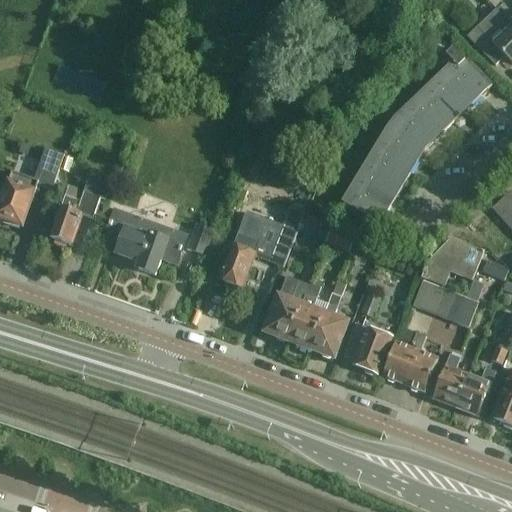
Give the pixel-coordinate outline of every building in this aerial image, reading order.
[(511,28),(511,13),(511,14),(504,6),(497,13),(511,28)] [(511,66),(511,28),(497,13),(490,19),(468,41),(495,68),(505,58),(511,66)] [(436,36),(428,44),(440,56),(448,48),(436,36)] [(458,71),(442,86),(466,112),(481,98),(488,91),(464,65),(460,61),(452,53),(446,58),(454,67),(458,71)] [(260,63),(249,73),(262,87),(273,77),(260,63)] [(445,132),(466,112),(442,86),(421,107),(445,132)] [(424,153),(445,132),(421,107),(400,127),(397,130),(424,153)] [(409,178),(424,153),(397,130),(394,134),(379,160),(409,178)] [(21,145),(18,153),(27,157),(30,148),(21,145)] [(64,158),(45,151),(34,182),(11,174),(0,206),(0,221),(22,229),(37,188),(51,193),(59,171),(64,158)] [(64,158),(59,171),(68,174),(72,161),(64,158)] [(395,201),(409,178),(379,160),(365,183),(395,201)] [(105,202),(112,182),(91,174),(84,194),(68,189),(65,199),(50,240),(71,248),(81,217),(92,221),(100,201),(105,202)] [(380,226),(395,201),(365,183),(350,208),(380,226)] [(140,211),(164,218),(171,196),(147,189),(140,211)] [(511,232),(511,195),(510,193),(491,211),(511,232)] [(283,268),(303,217),(292,212),(278,246),(253,236),(254,232),(252,227),(247,225),(242,226),(238,239),(222,281),(242,289),(255,256),(272,263),(283,268)] [(176,265),(185,239),(114,213),(104,240),(119,246),(116,256),(140,264),(138,272),(155,277),(161,260),(176,265)] [(305,219),(299,235),(313,240),(319,224),(305,219)] [(203,257),(212,232),(196,227),(187,252),(203,257)] [(331,230),(325,244),(348,252),(353,238),(331,230)] [(428,265),(422,280),(443,289),(449,274),(469,282),(471,283),(483,253),(451,240),(428,265)] [(487,264),(482,275),(492,279),(497,268),(487,264)] [(267,334),(288,342),(301,309),(308,289),(287,281),(267,334)] [(324,317),(311,350),(320,354),(319,355),(334,361),(347,326),(334,321),(347,285),(337,282),(328,308),(324,317)] [(423,284),(413,310),(432,317),(456,326),(466,300),(423,284)] [(473,284),(467,301),(477,305),(483,288),(473,284)] [(511,286),(506,284),(502,293),(511,297),(511,286)] [(301,309),(288,342),(311,350),(324,317),(328,308),(313,302),(317,292),(308,289),(301,309)] [(379,301),(368,297),(361,316),(373,320),(379,301)] [(465,301),(456,326),(468,331),(478,305),(477,305),(467,301),(466,300),(465,301)] [(378,377),(392,341),(356,328),(344,360),(355,365),(354,368),(378,377)] [(425,395),(438,362),(419,355),(425,339),(416,336),(410,351),(397,346),(384,380),(425,395)] [(502,370),(508,356),(498,352),(493,366),(502,370)] [(433,402),(455,410),(468,378),(455,373),(459,362),(450,358),(433,402)] [(468,378),(455,410),(478,419),(495,375),(486,372),(481,383),(468,378)] [(511,428),(511,372),(492,421),(511,428)]
